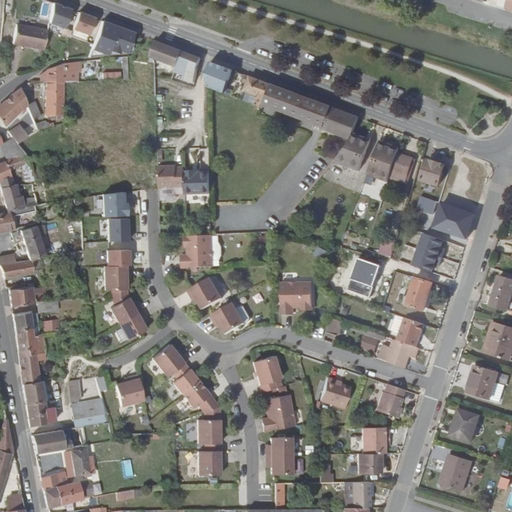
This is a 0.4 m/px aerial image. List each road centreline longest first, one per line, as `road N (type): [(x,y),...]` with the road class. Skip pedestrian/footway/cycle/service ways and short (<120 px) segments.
road 1 (tertiary): [(81,0),(505,158)]
road 2 (tertiary): [(505,158),(435,388)]
road 3 (residential): [(435,388),(273,337),(226,360)]
road 4 (residential): [(0,293),(36,511)]
